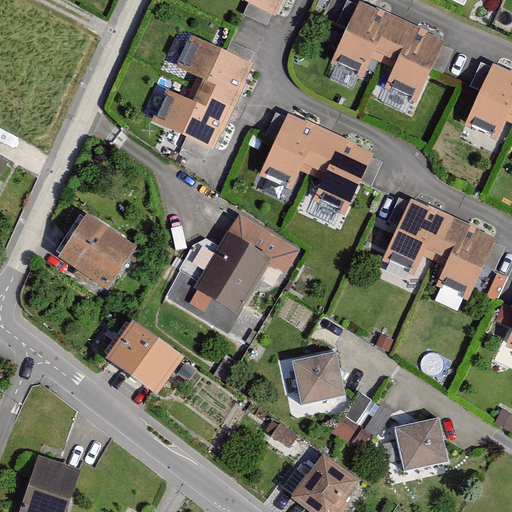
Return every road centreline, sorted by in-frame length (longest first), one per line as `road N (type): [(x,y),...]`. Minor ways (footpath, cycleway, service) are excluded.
road 1 (residential): [(140,0),(0,303)]
road 2 (unclassified): [(0,323),(241,511)]
